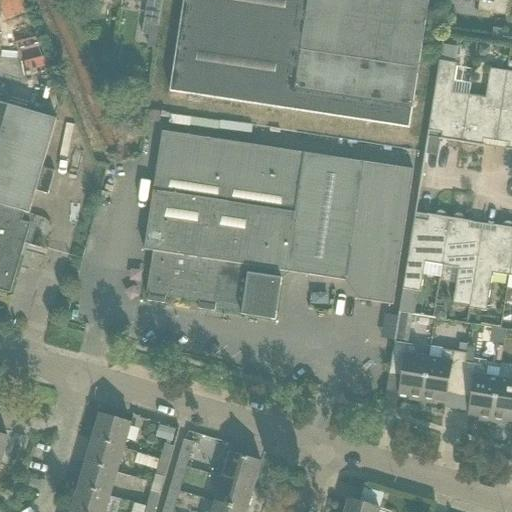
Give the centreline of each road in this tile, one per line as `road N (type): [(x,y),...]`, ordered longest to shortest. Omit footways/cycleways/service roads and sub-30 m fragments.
road 1 (unclassified): [(324,448),(80,379)]
road 2 (unclassified): [(511,506),(324,448)]
road 3 (residential): [(19,511),(47,499),(80,379)]
